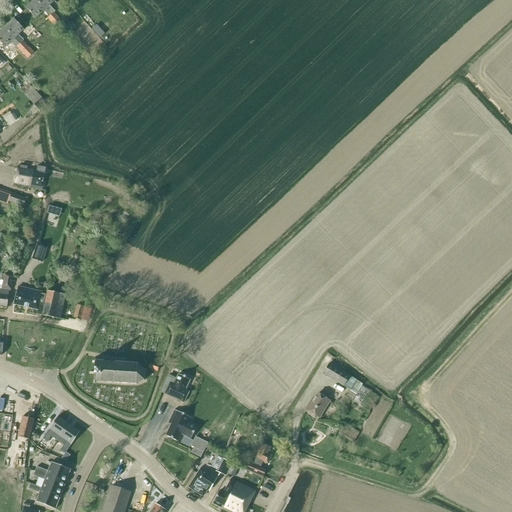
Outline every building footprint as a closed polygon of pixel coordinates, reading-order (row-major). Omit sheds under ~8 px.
[(35,18),(45,10),(35,0),(33,0),(25,8),(35,18)] [(54,12),(49,6),(54,1),(53,0),(35,0),(45,10),(50,16),(53,13),(54,12)] [(47,18),(53,24),(58,19),(53,13),(50,16),(47,18)] [(13,19),(4,28),(19,44),(22,42),(23,41),(18,35),(23,30),(13,19)] [(58,19),(53,24),(58,30),(60,28),(64,25),(58,19)] [(64,25),(60,28),(64,33),(68,29),(64,25)] [(99,25),(95,29),(102,37),(107,33),(99,25)] [(17,47),(22,53),(28,47),(22,42),(19,44),(4,28),(0,31),(0,42),(5,47),(10,42),(16,48),(17,47)] [(28,59),(33,53),(28,47),(22,53),(28,59)] [(47,104),(46,103),(41,97),(41,98),(33,104),(39,111),(47,104)] [(17,169),(14,185),(42,190),(45,174),(44,174),(45,168),(37,167),(36,172),(17,169)] [(8,201),(19,205),(23,207),(26,199),(11,194),(8,201)] [(31,259),(42,263),(47,248),(36,244),(31,259)] [(0,306),(7,307),(10,291),(13,276),(4,274),(1,290),(0,289),(0,306)] [(42,315),(44,306),(46,295),(41,294),(41,292),(18,286),(14,305),(37,310),(36,314),(42,315)] [(46,295),(44,306),(42,315),(60,319),(65,295),(47,291),(46,295)] [(72,318),(80,320),(84,306),(76,304),(72,318)] [(94,361),(93,381),(136,384),(143,380),(144,371),(137,364),(94,361)] [(148,369),(157,372),(159,366),(150,362),(148,369)] [(362,384),(356,381),(329,364),(323,374),(349,391),(346,397),(368,411),(374,402),(377,403),(380,398),(361,386),(362,384)] [(169,383),(164,394),(183,403),(189,392),(185,390),(189,381),(184,378),(185,378),(183,377),(183,378),(178,375),(177,378),(174,385),(169,383)] [(311,399),(305,409),(319,418),(330,401),(317,394),(313,400),(311,399)] [(168,423),(171,424),(165,436),(180,443),(183,436),(191,439),(196,427),(189,424),(192,419),(174,410),(168,423)] [(226,423),(237,427),(240,420),(229,416),(226,423)] [(34,419),(22,417),(17,437),(29,440),(34,419)] [(49,429),(42,438),(47,442),(51,437),(57,441),(69,425),(57,417),(49,429)] [(340,434),(353,442),(359,432),(345,424),(340,434)] [(71,445),(80,433),(69,425),(57,441),(63,445),(59,450),(64,454),(66,452),(71,445)] [(263,440),(266,435),(257,430),(254,436),(263,440)] [(261,443),(254,458),(255,458),(252,465),(249,463),(246,470),(263,477),(266,471),(260,468),(262,462),(267,464),(271,456),(267,454),(270,447),(261,443)] [(64,454),(61,459),(67,461),(70,456),(66,452),(64,454)] [(215,471),(225,476),(231,463),(221,459),(215,471)] [(35,471),(65,483),(70,470),(51,462),(48,471),(37,467),(35,471)] [(200,468),(188,488),(203,497),(207,490),(209,491),(217,478),(200,468)] [(65,483),(35,471),(33,476),(44,480),(41,488),(60,496),(65,483)] [(223,494),(219,491),(214,501),(223,506),(222,509),(228,511),(244,511),(255,490),(231,478),(223,494)] [(60,496),(41,488),(30,484),(28,489),(39,493),(36,502),(55,509),(60,496)] [(124,511),(130,493),(111,486),(102,511),(124,511)]
